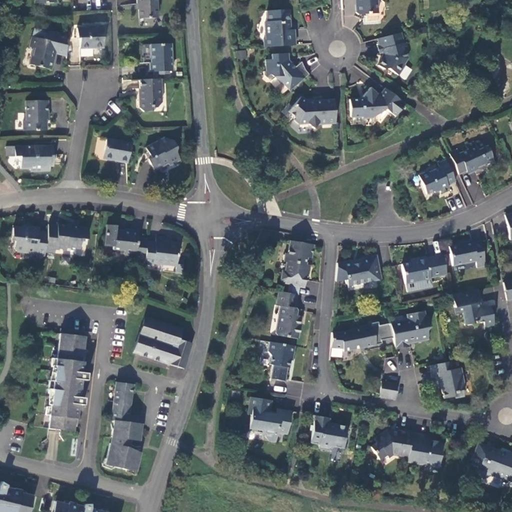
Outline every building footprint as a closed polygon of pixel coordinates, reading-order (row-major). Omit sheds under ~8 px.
[(156,0),(136,0),(137,5),(138,5),(139,20),(157,19),(156,0)] [(358,0),(359,4),(357,6),(358,14),(360,16),(379,15),(378,1),(378,0),(358,0)] [(265,41),(266,49),(297,47),(296,31),(290,31),(289,24),(291,24),(290,11),(268,12),(269,23),(265,26),(266,32),(269,35),(265,41)] [(103,49),(103,27),(93,28),(93,29),(76,29),(77,40),(79,40),(79,50),(103,49)] [(34,30),(29,49),(33,50),(29,66),(50,71),(54,53),(66,56),(65,38),(34,30)] [(403,33),(379,40),(381,47),(379,48),(381,55),(384,54),(384,56),(384,60),(380,68),(386,72),(390,71),(401,77),(407,67),(405,66),(410,60),(408,52),(409,52),(410,51),(408,44),(406,44),(403,33)] [(150,73),(159,73),(164,73),(172,73),(171,45),(151,46),(151,64),(150,64),(150,73)] [(246,59),(246,51),(237,50),(236,58),(246,59)] [(291,93),(311,76),(301,66),(297,69),(290,62),(289,54),(272,56),(272,60),(266,61),(267,73),(266,74),(266,78),(270,80),(273,81),(273,79),(276,79),(282,85),(284,84),(291,93)] [(122,80),(122,89),(138,89),(138,80),(122,80)] [(161,81),(140,82),(141,97),(140,97),(140,110),(144,114),(152,113),(152,109),(157,109),(162,104),(161,81)] [(400,120),(410,108),(389,92),(384,99),(373,91),(364,102),(351,103),(351,121),(363,120),(366,122),(377,122),(381,116),(384,117),(389,112),(400,120)] [(338,125),(336,101),(315,102),(314,105),(311,105),(302,98),(289,113),(297,120),(295,122),(300,126),(309,125),(315,130),(319,126),(338,125)] [(47,102),(25,102),(25,121),(23,122),(23,132),(45,131),(45,117),(47,117),(47,102)] [(145,149),(148,154),(150,159),(148,160),(153,171),(167,165),(169,167),(180,162),(175,154),(176,149),(172,141),(164,139),(145,149)] [(105,140),(102,158),(113,160),(112,162),(127,164),(130,145),(105,140)] [(451,156),(461,178),(468,174),(469,175),(474,173),(477,174),(481,172),(480,169),(488,165),(489,166),(498,162),(488,142),(479,147),(477,143),(469,147),(471,151),(462,156),(460,152),(451,156)] [(6,158),(14,158),(14,148),(6,148),(6,158)] [(14,148),(14,158),(20,158),(20,171),(29,171),(29,172),(49,173),(49,163),(53,163),(53,149),(14,148)] [(449,186),(456,182),(446,160),(439,163),(441,168),(431,173),(429,172),(420,175),(427,194),(435,191),(436,193),(441,190),(442,193),(450,189),(449,186)] [(56,227),(47,226),(46,233),(44,253),(54,254),(54,250),(65,251),(65,248),(79,250),(80,242),(82,242),(82,240),(86,241),(87,229),(76,227),(77,225),(67,224),(67,226),(56,225),(56,227)] [(146,242),(147,240),(137,238),(138,232),(129,230),(129,232),(114,230),(115,226),(106,225),(105,234),(114,235),(112,244),(112,249),(119,251),(123,251),(123,255),(134,257),(134,261),(144,262),(146,242)] [(37,258),(43,259),(44,253),(46,233),(37,232),(38,230),(22,228),(21,230),(12,228),(11,238),(14,241),(13,249),(15,251),(35,254),(37,258)] [(114,235),(105,234),(104,243),(112,244),(114,235)] [(144,262),(143,265),(152,266),(153,263),(175,267),(174,274),(181,275),(182,263),(176,262),(178,247),(164,244),(165,239),(156,237),(155,243),(146,242),(144,262)] [(464,244),(449,247),(453,267),(476,262),(478,268),(486,266),(481,242),(473,243),(473,241),(464,243),(464,244)] [(315,246),(291,242),(289,256),(286,255),(285,263),(289,264),(289,273),(283,272),(282,281),(284,284),(290,285),(291,287),(306,288),(310,266),(308,266),(309,258),(313,259),(315,246)] [(353,261),(339,264),(338,283),(347,281),(348,285),(349,285),(351,292),(366,289),(365,284),(383,281),(379,256),(362,259),(360,263),(354,265),(353,261)] [(448,275),(444,256),(428,259),(427,258),(416,260),(417,263),(403,265),(406,285),(432,280),(432,279),(448,275)] [(482,303),(479,289),(453,295),(457,315),(464,314),(466,326),(485,323),(487,330),(496,328),(492,307),(481,310),(479,303),(482,303)] [(299,295),(279,293),(277,306),(281,307),(277,333),(279,337),(300,340),(304,317),(298,316),(298,311),(297,309),(299,295)] [(394,337),(397,351),(411,348),(411,345),(410,341),(417,340),(417,343),(430,341),(429,332),(432,327),(430,317),(427,317),(426,311),(408,315),(409,321),(392,325),(394,337)] [(185,369),(194,343),(183,340),(186,331),(145,318),(134,353),(185,369)] [(374,328),(342,333),(334,332),(332,347),(345,348),(345,351),(363,348),(362,346),(367,345),(371,347),(378,345),(384,344),(383,339),(391,338),(389,324),(381,326),(380,322),(373,324),(374,328)] [(51,416),(49,429),(62,430),(75,431),(75,426),(76,426),(76,419),(77,418),(79,404),(84,405),(85,397),(80,396),(82,380),(87,381),(87,373),(83,373),(84,363),(83,363),(84,350),(85,338),(73,336),(73,335),(60,333),(57,359),(56,358),(50,415),(51,416)] [(297,347),(272,343),(270,352),(273,357),(272,365),(275,365),(273,379),(287,381),(289,369),(291,369),(292,361),(294,361),(297,347)] [(384,363),(386,372),(394,371),(393,361),(384,363)] [(457,368),(455,361),(451,362),(431,366),(433,378),(438,378),(438,381),(442,383),(445,398),(457,397),(456,392),(466,389),(462,368),(457,368)] [(117,381),(113,420),(129,421),(130,414),(134,383),(117,381)] [(397,400),(399,383),(385,381),(382,398),(397,400)] [(253,416),(251,429),(260,430),(260,433),(267,435),(267,437),(271,442),(279,442),(280,432),(289,434),(293,412),(285,411),(277,416),(272,416),(268,415),(270,401),(252,398),(250,415),(253,416)] [(110,443),(107,457),(105,464),(136,472),(141,452),(127,447),(125,452),(122,451),(124,444),(125,444),(127,439),(132,439),(141,439),(142,426),(144,416),(130,414),(129,421),(113,420),(112,420),(114,421),(112,437),(115,437),(114,443),(110,443)] [(317,415),(317,416),(313,444),(321,445),(321,449),(336,452),(337,448),(346,449),(350,428),(337,425),(337,427),(331,426),(332,417),(317,415)] [(394,455),(405,457),(410,457),(413,439),(414,432),(406,431),(406,433),(395,432),(391,434),(389,431),(376,440),(379,443),(373,448),(382,461),(389,456),(390,458),(394,455)] [(410,457),(409,462),(440,468),(445,445),(443,445),(444,443),(433,441),(433,444),(429,443),(429,441),(413,439),(410,457)] [(511,454),(506,453),(505,456),(500,454),(501,451),(480,443),(474,455),(476,456),(472,464),(477,466),(487,477),(495,471),(506,475),(511,477),(511,454)] [(0,511),(30,511),(34,495),(21,492),(22,490),(15,488),(15,489),(7,487),(7,484),(2,482),(0,484),(0,511)] [(107,511),(108,510),(108,511),(92,508),(92,504),(85,504),(85,507),(76,504),(77,503),(69,501),(69,503),(56,500),(53,511),(107,511)]
